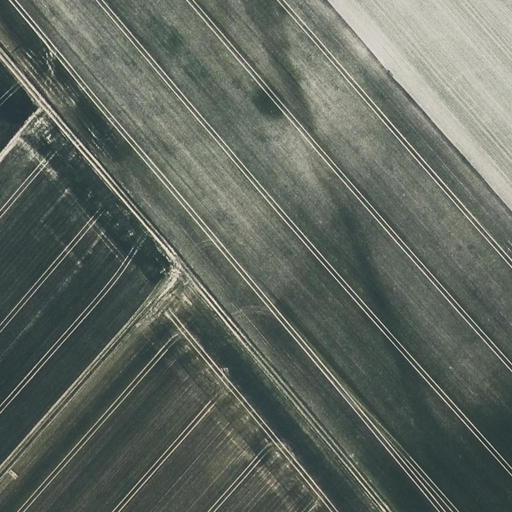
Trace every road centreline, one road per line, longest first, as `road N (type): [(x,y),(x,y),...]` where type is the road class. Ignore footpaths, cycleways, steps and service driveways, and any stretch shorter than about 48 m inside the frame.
road 1 (track): [(385,511),(0,53)]
road 2 (track): [(0,482),(188,273)]
